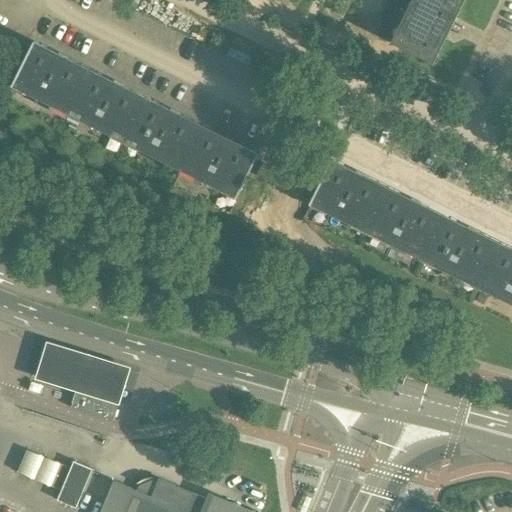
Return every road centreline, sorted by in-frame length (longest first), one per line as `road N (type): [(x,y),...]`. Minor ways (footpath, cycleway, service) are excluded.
road 1 (secondary): [(402,391),(0,265)]
road 2 (secondary): [(0,305),(173,364),(370,415)]
road 3 (residential): [(480,144),(175,0)]
